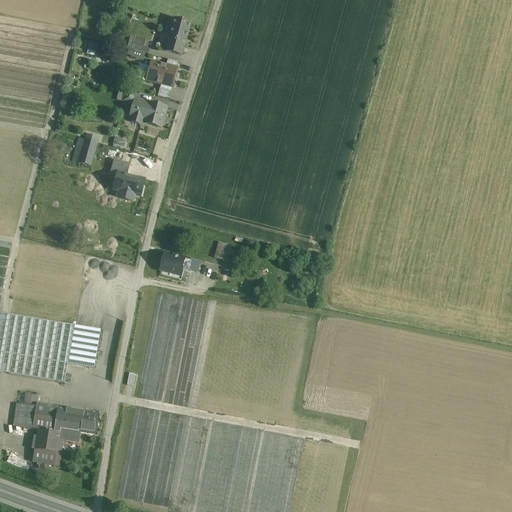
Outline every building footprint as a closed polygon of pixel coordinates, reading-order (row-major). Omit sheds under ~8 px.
[(190,25),(175,20),(166,53),(181,57),(190,25)] [(126,56),(145,60),(148,48),(144,47),(146,39),(131,36),(126,56)] [(86,42),(85,50),(96,52),(97,43),(86,42)] [(178,64),(174,62),(173,62),(168,61),(168,60),(166,66),(177,69),(179,64),(178,63),(178,64)] [(166,66),(151,62),(149,69),(139,66),(136,80),(146,82),(172,89),(178,69),(177,69),(166,66)] [(140,93),(125,89),(122,102),(134,106),(135,101),(138,101),(140,93)] [(167,108),(149,104),(138,101),(135,101),(134,106),(130,120),(132,120),(131,123),(141,126),(142,123),(144,123),(144,124),(161,129),(167,108)] [(97,144),(79,139),(72,163),(90,168),(97,144)] [(126,143),(114,140),(113,145),(124,149),(126,143)] [(132,170),(118,167),(120,160),(108,157),(107,161),(101,187),(100,191),(111,194),(112,190),(113,190),(114,186),(129,190),(128,196),(136,198),(138,192),(143,194),(148,174),(132,170)] [(135,163),(120,159),(120,160),(118,167),(132,170),(135,163)] [(231,251),(218,247),(214,259),(228,263),(229,256),(233,257),(234,253),(231,252),(231,251)] [(191,261),(165,254),(161,272),(180,277),(181,272),(188,274),(189,271),(188,271),(191,261)] [(201,262),(192,260),(191,261),(188,271),(189,271),(198,274),(201,262)] [(186,277),(185,284),(195,286),(197,275),(192,274),(191,278),(186,277)] [(74,327),(0,314),(0,373),(64,384),(68,365),(74,327)] [(101,331),(74,327),(68,365),(94,369),(101,331)] [(39,397),(26,395),(24,406),(37,408),(37,405),(39,397)] [(58,409),(39,406),(37,405),(37,408),(24,406),(16,405),(13,427),(38,431),(38,430),(60,434),(60,430),(54,429),(58,409)] [(99,416),(58,409),(54,429),(60,430),(60,434),(59,440),(63,441),(79,444),(80,433),(96,436),(99,416)] [(60,434),(38,430),(38,431),(35,451),(56,454),(59,440),(60,434)] [(56,454),(35,451),(33,463),(59,467),(63,441),(59,440),(56,454)] [(8,454),(6,460),(17,465),(20,458),(8,454)]
